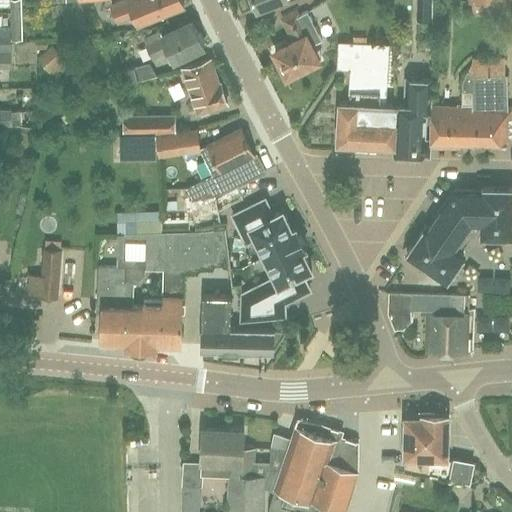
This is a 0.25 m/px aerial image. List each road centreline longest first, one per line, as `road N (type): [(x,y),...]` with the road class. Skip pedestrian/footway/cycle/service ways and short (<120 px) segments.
road 1 (tertiary): [(391,385),(364,299),(208,0)]
road 2 (secondary): [(0,362),(199,382)]
road 3 (secondary): [(391,385),(293,392),(199,382)]
